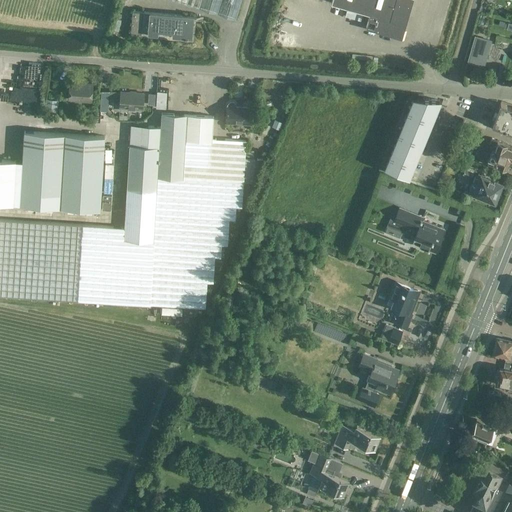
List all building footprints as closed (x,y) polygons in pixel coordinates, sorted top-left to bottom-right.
[(174,0),(236,19),(241,0),(174,0)] [(331,0),(331,2),(369,13),(366,25),(400,35),(410,0),(331,0)] [(194,15),(149,11),(149,12),(132,11),(130,35),(191,41),(194,15)] [(466,61),(483,66),(491,39),(474,34),(466,61)] [(69,83),(68,99),(91,101),(92,84),(83,83),(83,84),(69,83)] [(148,90),(148,103),(156,103),(156,106),(166,107),(167,91),(148,90)] [(120,91),(119,107),(142,109),(143,93),(120,91)] [(398,137),(386,166),(405,174),(411,159),(432,107),(435,108),(434,109),(435,110),(439,100),(423,98),(414,97),(401,128),(397,127),(393,135),(398,137)] [(44,110),(57,112),(58,100),(46,99),(44,110)] [(252,107),(235,106),(235,104),(233,102),(230,102),(227,104),(227,106),(226,106),(225,122),(251,124),(252,107)] [(491,127),(491,128),(496,129),(501,131),(507,133),(511,135),(511,134),(511,106),(511,107),(500,103),(492,123),(491,127)] [(0,218),(0,295),(150,305),(205,308),(207,283),(213,283),(214,257),(220,258),(221,245),(227,245),(229,220),(235,220),(236,207),(242,208),(243,182),(253,183),(254,177),(262,177),(263,163),(255,163),(255,159),(253,159),(253,150),(246,150),(246,141),(240,140),(240,143),(212,141),(213,116),(161,113),(160,127),(130,125),(124,227),(0,218)] [(13,204),(100,209),(104,136),(24,131),(22,161),(0,159),(0,203),(13,204)] [(507,143),(491,137),(489,144),(495,146),(494,150),(492,149),(489,158),(488,161),(489,163),(495,165),(496,164),(497,161),(499,161),(499,163),(507,166),(507,165),(511,167),(511,163),(511,146),(506,144),(507,143)] [(112,193),(114,164),(105,163),(103,192),(112,193)] [(502,182),(480,174),(479,175),(472,173),(473,170),(466,167),(465,171),(463,170),(461,174),(472,178),(467,190),(472,193),(494,202),(502,182)] [(110,210),(111,195),(102,195),(102,209),(110,210)] [(412,238),(414,238),(413,242),(418,244),(435,251),(442,234),(435,231),(437,226),(423,220),(424,217),(399,208),(394,220),(390,218),(387,225),(401,231),(403,225),(415,230),(412,238)] [(413,313),(410,312),(416,297),(410,295),(413,288),(395,281),(388,298),(393,299),(390,307),(398,310),(394,322),(407,327),(413,313)] [(401,330),(385,324),(380,337),(396,343),(401,330)] [(511,340),(499,337),(496,339),(495,346),(494,348),(493,351),(493,352),(493,354),(505,356),(505,360),(511,361),(511,354),(511,355),(511,350),(511,340)] [(376,362),(378,358),(363,353),(358,366),(369,371),(366,379),(374,382),(372,385),(389,392),(395,376),(388,373),(391,368),(376,362)] [(511,361),(505,360),(503,367),(499,366),(497,372),(496,372),(494,383),(506,386),(505,390),(511,392),(511,361)] [(275,385),(276,379),(255,374),(254,379),(275,385)] [(201,422),(204,417),(188,409),(185,415),(201,422)] [(502,433),(502,434),(511,437),(511,431),(494,424),(493,426),(476,419),(471,432),(479,435),(477,439),(486,443),(486,442),(491,445),(497,431),(502,433)] [(334,443),(348,448),(351,439),(374,449),(380,434),(368,430),(370,425),(365,423),(363,428),(355,425),(354,429),(341,424),(334,443)] [(338,471),(334,469),(327,467),(331,458),(317,452),(309,472),(321,477),(318,484),(342,494),(348,480),(337,475),(338,471)] [(511,511),(511,492),(499,486),(500,484),(489,479),(490,478),(489,477),(484,488),(480,486),(473,499),(477,501),(472,511),(473,511),(475,511),(454,511),(453,511),(511,511)] [(221,508),(227,511),(229,511),(238,511),(242,504),(231,500),(230,503),(224,501),(221,508)]
